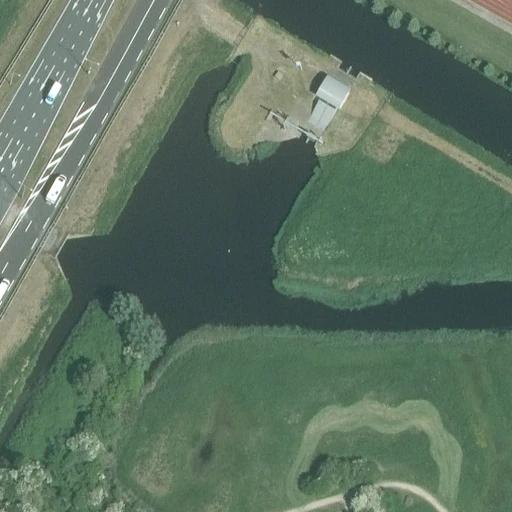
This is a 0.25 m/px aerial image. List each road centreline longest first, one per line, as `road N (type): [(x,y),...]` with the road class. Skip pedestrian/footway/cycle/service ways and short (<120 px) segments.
road 1 (primary): [(0,276),(161,0)]
road 2 (primary): [(84,0),(0,145)]
road 3 (track): [(199,0),(205,18),(258,49),(262,94),(286,108)]
